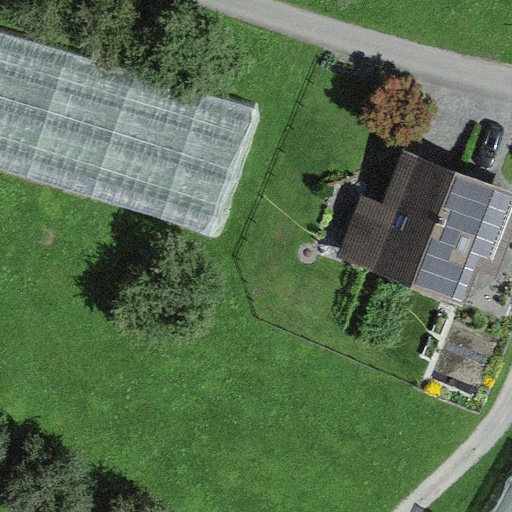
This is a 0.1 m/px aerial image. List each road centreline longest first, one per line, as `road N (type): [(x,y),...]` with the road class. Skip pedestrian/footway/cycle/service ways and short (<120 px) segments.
road 1 (track): [(511,69),(275,0)]
road 2 (track): [(423,511),(511,419)]
